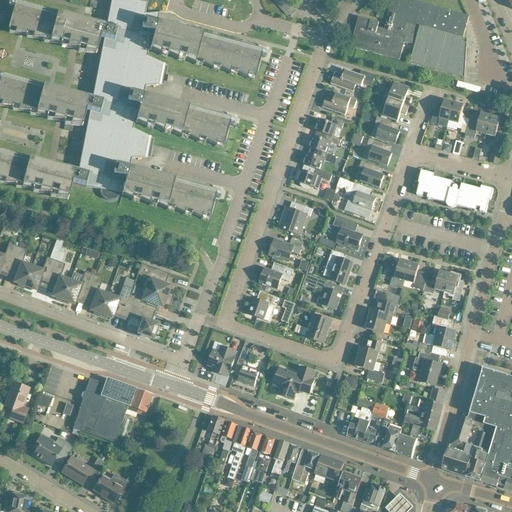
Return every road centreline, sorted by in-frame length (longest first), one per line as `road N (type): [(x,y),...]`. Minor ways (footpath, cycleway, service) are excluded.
road 1 (residential): [(223,325),(335,362),(410,151)]
road 2 (residential): [(223,325),(327,39)]
road 3 (residential): [(198,317),(287,57)]
road 4 (tertiary): [(430,479),(174,387)]
road 5 (tertiary): [(430,479),(494,251)]
road 6 (residential): [(183,362),(0,296)]
road 7 (tertiary): [(174,387),(0,326)]
